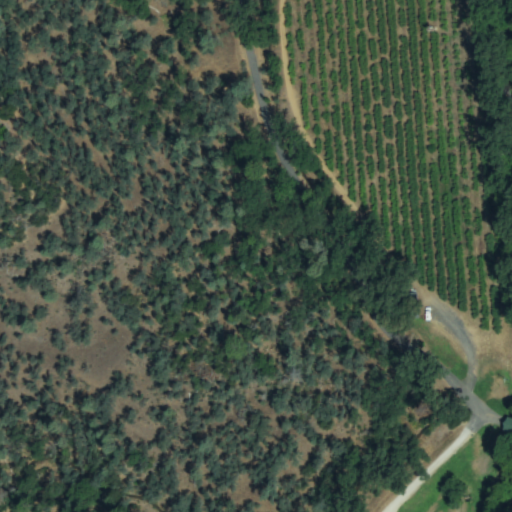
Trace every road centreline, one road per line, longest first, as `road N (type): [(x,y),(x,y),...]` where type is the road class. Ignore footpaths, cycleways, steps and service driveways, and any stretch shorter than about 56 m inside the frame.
road 1 (residential): [(244,0),(249,89),(261,124),(347,270)]
road 2 (residential): [(347,270),(425,364),(482,417)]
road 3 (residential): [(383,511),(482,417)]
